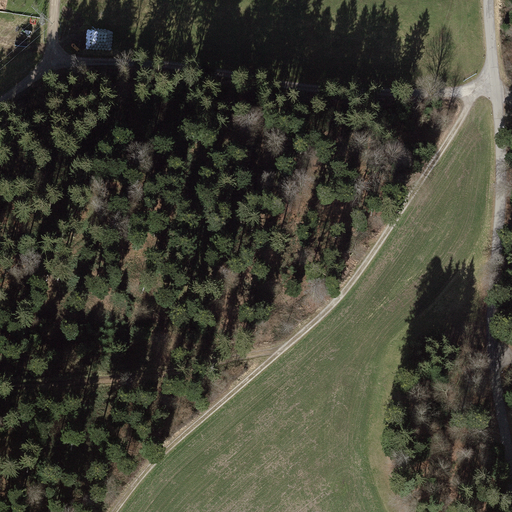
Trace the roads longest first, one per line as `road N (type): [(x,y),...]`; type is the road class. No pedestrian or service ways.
road 1 (track): [(117,511),(165,451),(339,299),(403,216),(479,86),(495,76),(511,101)]
road 2 (track): [(476,90),(331,89),(106,61),(53,64),(0,102)]
road 3 (tertiary): [(511,474),(492,322),(501,152),(490,0)]
road 4 (track): [(0,384),(109,380),(281,350)]
